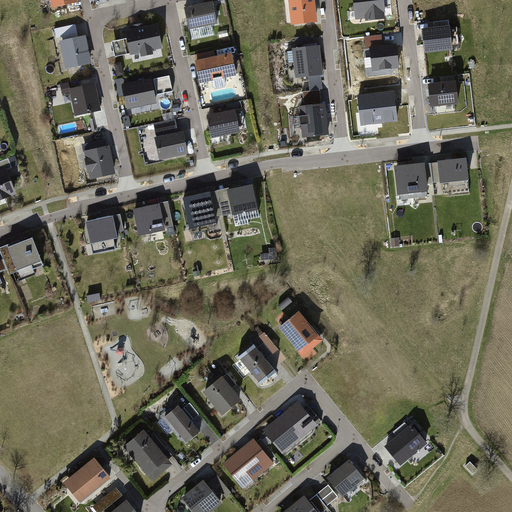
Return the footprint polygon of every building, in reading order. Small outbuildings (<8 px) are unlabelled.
[(289,0),(292,24),(317,21),(314,0),(289,0)] [(386,19),(383,0),(355,0),(357,18),(367,17),(368,21),(386,19)] [(187,8),(191,27),(200,25),(203,37),(215,35),(212,24),(218,22),(214,2),(206,4),(187,8)] [(65,42),(79,39),(75,24),(61,28),(63,37),(65,42)] [(126,30),(131,54),(161,48),(156,25),(126,30)] [(449,27),(424,30),(426,52),(452,49),(449,27)] [(366,35),(367,46),(385,44),(384,34),(366,35)] [(298,36),(299,47),(313,45),(312,35),(298,36)] [(63,43),(68,67),(91,63),(85,38),(79,39),(65,42),(63,43)] [(396,45),(371,47),(374,69),(399,66),(396,45)] [(318,46),(294,49),(297,77),(322,74),(318,46)] [(236,76),(231,54),(197,62),(202,83),(236,76)] [(172,75),(155,78),(158,93),(174,90),(172,75)] [(124,84),(129,107),(157,101),(152,78),(124,84)] [(74,83),(79,111),(104,107),(99,79),(74,83)] [(433,109),(459,106),(456,83),(430,86),(433,109)] [(395,92),(358,96),(361,125),(398,121),(395,92)] [(325,105),(301,107),(304,136),(328,134),(325,105)] [(210,116),(214,135),(239,130),(235,111),(210,116)] [(157,137),(161,159),(187,154),(183,132),(157,137)] [(87,152),(106,148),(104,140),(85,144),(87,152)] [(106,148),(87,152),(89,159),(86,160),(88,171),(94,170),(95,175),(111,172),(106,148)] [(469,183),(467,160),(439,163),(441,186),(469,183)] [(428,195),(425,166),(395,169),(398,198),(428,195)] [(0,173),(0,197),(16,192),(8,170),(0,173)] [(227,191),(234,219),(258,213),(251,185),(227,191)] [(186,199),(191,231),(218,227),(213,195),(186,199)] [(139,210),(143,232),(167,227),(162,205),(139,210)] [(116,214),(91,220),(96,239),(120,233),(116,214)] [(35,237),(9,247),(18,271),(44,261),(35,237)] [(299,312),(282,327),(306,355),(323,341),(299,312)] [(266,332),(260,336),(273,354),(279,349),(266,332)] [(255,343),(267,359),(273,354),(260,336),(254,341),(255,343)] [(255,343),(238,356),(260,384),(277,371),(267,359),(255,343)] [(221,378),(205,391),(223,413),(239,400),(221,378)] [(191,402),(182,409),(193,421),(201,414),(191,402)] [(178,404),(165,416),(187,442),(201,430),(193,421),(182,409),(178,404)] [(308,404),(302,409),(315,425),(317,426),(323,421),(308,404)] [(294,408),(267,430),(280,446),(294,435),(297,440),(315,425),(302,409),(301,407),(297,411),(294,408)] [(417,424),(390,446),(403,461),(430,440),(417,424)] [(145,431),(127,446),(153,477),(171,462),(145,431)] [(262,440),(257,444),(264,453),(270,449),(262,440)] [(257,444),(254,441),(227,464),(245,485),(253,479),(251,476),(270,460),(264,453),(257,444)] [(270,449),(264,453),(270,460),(275,455),(270,449)] [(102,458),(70,483),(87,504),(119,479),(102,458)] [(331,478),(344,494),(366,477),(353,460),(331,478)] [(217,475),(212,480),(222,492),(227,487),(217,475)] [(193,511),(195,510),(196,511),(208,511),(220,503),(206,486),(199,491),(197,488),(184,498),(187,502),(186,504),(192,511),(193,511)] [(227,487),(222,492),(226,497),(232,492),(227,487)] [(94,506),(98,511),(100,511),(125,496),(120,488),(94,506)] [(319,511),(307,496),(287,511),(319,511)] [(138,511),(127,499),(111,511),(138,511)]
